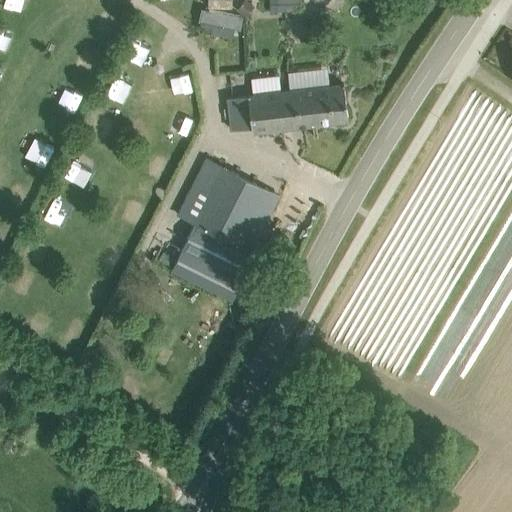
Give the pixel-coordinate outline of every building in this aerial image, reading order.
[(240,33),(244,2),(243,2),(242,11),(202,7),(200,29),(240,33)] [(0,42),(9,46),(14,33),(0,28),(0,42)] [(344,82),(249,93),(249,94),(230,96),(233,126),(253,124),(253,130),(349,119),(344,82)] [(31,160),(45,164),(52,145),(37,140),(31,160)] [(159,155),(152,172),(168,178),(174,162),(159,155)] [(187,217),(195,222),(240,244),(262,199),(268,187),(206,155),(197,172),(177,213),(187,217)] [(64,175),(81,183),(88,169),(72,160),(64,175)] [(255,252),(253,251),(240,244),(195,222),(172,268),(232,298),(255,252)]
